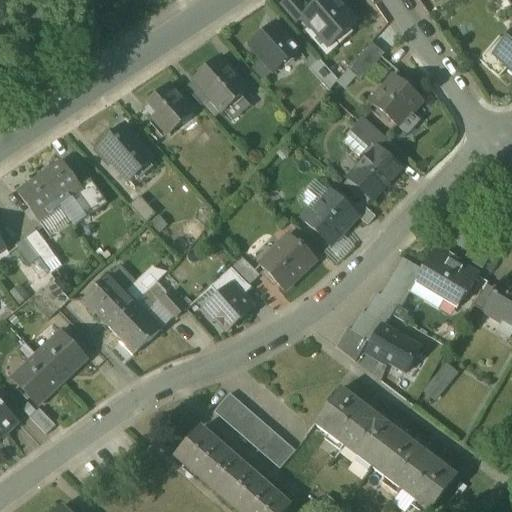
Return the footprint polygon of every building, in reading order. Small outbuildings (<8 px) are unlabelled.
[(308,14),(295,0),(290,0),(283,6),(299,23),(302,20),(302,19),(308,14)] [(357,24),(335,0),(323,0),(308,14),(302,19),(302,20),(312,31),(313,30),(330,48),(357,24)] [(299,53),(275,26),(251,47),(264,61),(267,59),(278,72),(299,53)] [(511,36),(499,52),(511,62),(507,66),(511,70),(511,36)] [(372,45),(348,71),(362,83),(385,56),(372,45)] [(251,90),(223,58),(196,82),(212,99),(233,124),(251,108),(242,98),(251,90)] [(339,82),(320,61),(310,71),(330,92),(339,82)] [(424,102),(397,79),(374,106),(397,126),(408,113),(412,117),(424,102)] [(212,99),(196,82),(187,90),(202,107),(212,99)] [(196,113),(171,85),(147,106),(156,116),(151,121),(167,139),(196,113)] [(388,141),(362,119),(350,133),(372,152),(376,148),(379,152),(388,141)] [(156,162),(126,128),(99,153),(130,185),(132,184),(129,181),(141,170),(143,173),(156,162)] [(372,152),(361,165),(362,166),(343,188),(361,203),(368,210),(401,171),(379,152),(376,148),(372,152)] [(83,193),(63,165),(41,181),(61,209),(83,193)] [(61,209),(41,181),(20,196),(39,224),(61,209)] [(334,194),(317,212),(314,209),(304,220),(332,247),(359,218),(360,217),(354,211),(334,194)] [(156,215),(140,196),(130,205),(146,224),(156,215)] [(368,210),(361,203),(354,211),(360,217),(359,218),(368,227),(377,218),(368,210)] [(48,250),(36,233),(26,240),(38,257),(48,250)] [(301,248),(290,238),(280,249),(282,251),(264,269),(287,293),(318,262),(302,247),(301,248)] [(38,257),(26,240),(16,247),(31,267),(40,260),(38,257)] [(478,278),(447,259),(449,256),(437,249),(418,282),(445,299),(446,303),(457,310),(465,297),(467,298),(473,287),(478,278)] [(40,260),(31,267),(41,282),(51,275),(40,260)] [(259,278),(243,261),(232,271),(249,288),(259,278)] [(154,268),(125,295),(135,306),(157,284),(168,273),(156,271),(154,268)] [(232,271),(211,289),(216,295),(216,301),(232,287),(242,299),(252,290),(249,288),(232,271)] [(488,284),(478,278),(473,287),(483,293),(487,287),(488,284)] [(125,295),(110,279),(82,305),(94,317),(96,314),(111,329),(135,306),(125,295)] [(70,301),(55,284),(44,295),(59,312),(70,301)] [(169,296),(157,284),(135,306),(162,333),(176,321),(160,304),(169,296)] [(511,289),(503,284),(497,293),(484,314),(501,324),(503,322),(511,327),(511,289)] [(242,299),(232,287),(216,301),(207,310),(228,333),(253,311),(242,299)] [(497,293),(487,287),(483,293),(474,308),(484,314),(497,293)] [(188,311),(172,294),(169,296),(160,304),(176,321),(188,311)] [(135,306),(111,329),(124,343),(121,345),(133,358),(134,358),(147,346),(148,347),(162,333),(135,306)] [(86,360),(51,323),(26,347),(37,358),(62,384),(86,360)] [(423,349),(382,325),(378,333),(371,344),(367,341),(361,352),(388,368),(406,379),(423,349)] [(133,358),(121,345),(114,352),(126,364),(133,358)] [(37,358),(13,381),(38,407),(62,384),(37,358)] [(437,403),(460,374),(447,364),(424,393),(437,403)] [(0,405),(9,398),(0,388),(0,405)] [(373,472),(400,435),(342,392),(314,429),(373,472)] [(224,422),(240,404),(230,396),(214,414),(224,422)] [(233,430),(249,412),(240,404),(224,422),(233,430)] [(0,406),(0,436),(15,422),(4,411),(4,410),(0,406)] [(55,427),(39,412),(30,421),(46,436),(55,427)] [(242,438),(258,420),(249,412),(233,430),(242,438)] [(252,446),(267,429),(258,420),(242,438),(252,446)] [(261,454),(276,437),(267,429),(252,446),(261,454)] [(221,497),(245,469),(200,431),(176,460),(221,497)] [(426,511),(433,511),(458,478),(400,435),(373,472),(426,511)] [(270,462),(286,445),(276,437),(261,454),(270,462)] [(280,470),(295,453),(286,445),(270,462),(280,470)] [(245,469),(221,497),(238,511),(287,511),(291,508),(245,469)]
